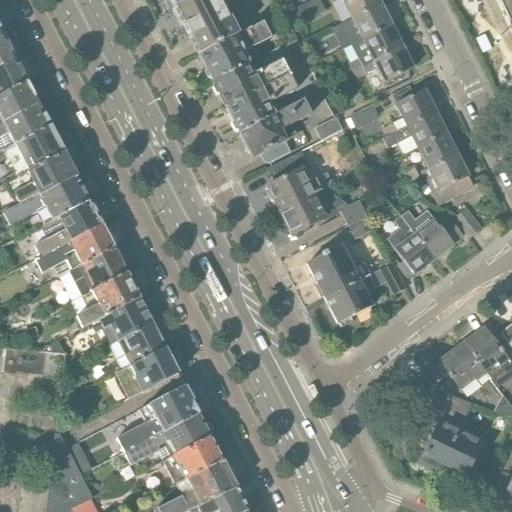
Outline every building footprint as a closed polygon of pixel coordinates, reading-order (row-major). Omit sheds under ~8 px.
[(169,0),(198,56),(238,36),(223,6),(231,1),(230,0),(169,0)] [(301,25),(325,13),(317,0),(315,0),(294,10),(301,25)] [(339,0),(349,20),(379,6),(375,0),(339,0)] [(511,0),(494,0),(511,37),(511,0)] [(350,46),(390,27),(379,6),(349,20),(340,25),(350,46)] [(212,84),(248,65),(249,65),(244,53),(271,40),(263,23),(238,36),(198,56),(212,84)] [(348,66),(351,74),(362,68),(371,63),(401,49),(390,27),(350,46),(357,60),(348,66)] [(0,69),(15,61),(3,38),(0,39),(0,69)] [(401,49),(371,63),(376,73),(382,86),(412,71),(401,49)] [(0,96),(26,83),(15,61),(0,69),(0,96)] [(212,84),(225,109),(289,77),(281,61),(254,75),(248,65),(212,84)] [(355,81),(365,76),(362,68),(351,74),(355,81)] [(238,134),(274,116),(269,106),(297,92),(289,77),(225,109),(238,134)] [(0,125),(38,106),(26,83),(0,96),(0,125)] [(394,107),(405,130),(435,115),(423,92),(394,107)] [(303,101),(274,116),(238,134),(252,160),(259,157),(263,164),(268,166),(290,155),(284,144),(286,143),(285,141),(296,136),(291,126),(310,116),(303,101)] [(0,153),(4,152),(50,130),(38,106),(0,125),(0,153)] [(355,132),(379,120),(372,107),(349,118),(355,132)] [(410,139),(416,152),(446,137),(435,117),(405,130),(397,134),(386,140),(381,142),(384,149),(386,151),(401,144),(410,139)] [(321,142),(324,141),(335,135),(342,132),(335,119),(314,130),(321,142)] [(386,140),(397,134),(392,125),(381,131),(386,140)] [(26,174),(63,154),(50,130),(4,152),(8,161),(5,165),(8,170),(13,170),(17,178),(26,174)] [(426,171),(456,157),(446,137),(416,152),(426,171)] [(279,214),(324,191),(332,187),(326,175),(315,181),(308,167),(307,167),(300,153),(266,171),(274,185),(266,189),(267,191),(266,195),(269,201),(273,202),(279,214)] [(26,174),(6,184),(18,208),(76,179),(63,154),(26,174)] [(456,157),(426,171),(420,174),(436,207),(472,189),(456,157)] [(408,183),(418,177),(413,168),(403,174),(408,183)] [(411,189),(421,184),(418,177),(408,183),(411,189)] [(37,214),(44,227),(88,204),(76,179),(18,208),(3,217),(9,229),(37,214)] [(337,215),(340,213),(348,228),(367,218),(359,202),(347,208),(325,194),(324,191),(279,214),(280,216),(279,219),(282,226),(286,227),(291,237),(337,215)] [(372,221),(382,213),(375,203),(365,211),(372,221)] [(33,247),(39,258),(100,227),(88,204),(44,227),(40,229),(46,241),(33,247)] [(407,212),(400,218),(433,261),(453,246),(452,246),(462,238),(449,220),(437,229),(425,213),(414,221),(407,212)] [(470,240),(481,232),(466,213),(455,220),(470,240)] [(350,243),(374,231),(367,218),(348,228),(343,230),(350,243)] [(414,276),(433,261),(400,218),(393,223),(399,231),(386,241),(402,263),(397,266),(408,280),(413,276),(414,276)] [(66,263),(71,272),(113,252),(100,227),(39,258),(39,259),(34,262),(35,264),(34,264),(41,275),(66,263)] [(324,300),(369,277),(364,266),(356,264),(354,265),(355,265),(351,267),(341,248),(306,266),(317,287),(315,288),(321,299),(323,298),(324,300)] [(81,299),(125,275),(113,252),(71,272),(68,273),(81,299)] [(392,267),(381,272),(387,284),(393,297),(405,290),(392,267)] [(81,331),(98,322),(139,301),(125,275),(81,299),(80,299),(87,312),(75,318),(81,331)] [(365,295),(375,290),(369,277),(324,300),(337,326),(338,325),(340,329),(352,323),(350,319),(372,308),(365,295)] [(116,343),(151,325),(139,301),(98,322),(103,331),(108,329),(115,343),(116,343)] [(127,369),(164,350),(151,325),(116,343),(108,347),(121,373),(127,369)] [(511,325),(500,335),(509,347),(511,351),(511,325)] [(464,346),(486,375),(490,381),(501,373),(501,372),(506,367),(511,374),(511,351),(509,347),(502,353),(485,330),(464,346)] [(476,384),(486,375),(464,346),(436,366),(448,381),(450,379),(461,392),(474,381),(476,384)] [(127,369),(141,395),(177,376),(164,350),(127,369)] [(419,463),(463,484),(484,442),(459,430),(471,405),(444,396),(437,387),(427,395),(426,394),(418,401),(427,408),(443,415),(419,463)] [(116,440),(124,455),(198,416),(184,389),(138,413),(145,425),(116,440)] [(511,420),(511,409),(502,397),(493,413),(511,420)] [(158,454),(162,463),(210,439),(198,416),(124,455),(123,456),(129,469),(158,454)] [(143,478),(153,498),(174,488),(222,463),(210,439),(162,463),(164,468),(152,474),(143,478)] [(222,463),(174,488),(180,500),(157,511),(192,511),(236,490),(222,463)] [(247,511),(236,490),(192,511),(247,511)] [(70,511),(98,511),(92,500),(70,510),(70,511)]
